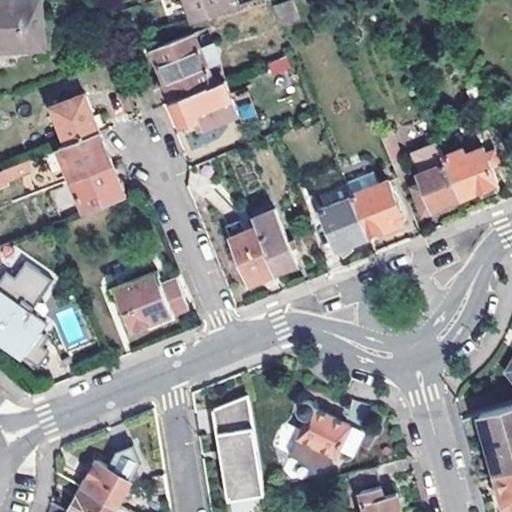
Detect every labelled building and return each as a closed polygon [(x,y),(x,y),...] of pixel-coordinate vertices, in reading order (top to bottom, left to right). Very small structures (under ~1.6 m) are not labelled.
[(0,0),(0,50),(48,47),(44,0),(0,0)] [(182,0),(184,2),(191,24),(239,7),(236,0),(182,0)] [(281,26),(301,19),(293,0),(286,0),(274,5),(281,26)] [(174,102),(226,80),(238,75),(228,47),(205,57),(195,35),(153,50),(174,102)] [(274,75),(292,68),(287,57),(270,64),(274,75)] [(226,80),(174,102),(184,125),(201,118),(205,129),(227,119),(222,108),(235,103),(226,80)] [(69,145),(101,133),(86,95),(54,108),(69,145)] [(482,130),(495,124),(496,124),(485,99),(471,105),(482,130)] [(222,108),(227,119),(240,114),(235,103),(222,108)] [(114,166),(101,133),(69,145),(61,148),(74,181),(114,166)] [(446,163),(461,198),(480,190),(483,197),(499,191),(496,184),(499,182),(485,147),(466,154),(464,149),(444,157),(446,163)] [(394,165),(401,184),(411,180),(411,177),(404,160),(394,165)] [(27,172),(23,163),(0,171),(0,187),(12,183),(10,179),(27,172)] [(446,163),(419,174),(422,182),(415,186),(425,212),(461,198),(446,163)] [(114,166),(74,181),(86,212),(126,196),(114,166)] [(389,180),(352,195),(369,236),(406,221),(389,180)] [(336,249),(369,236),(352,195),(320,208),(336,249)] [(253,218),(279,207),(278,203),(252,213),(253,218)] [(258,228),(277,274),(303,264),(279,207),(253,218),(255,222),(258,228)] [(230,240),(258,228),(255,222),(247,225),(245,221),(239,224),(238,221),(224,226),(230,240)] [(248,286),(277,274),(258,228),(230,240),(248,286)] [(33,266),(11,299),(47,324),(69,291),(33,266)] [(166,269),(158,272),(163,284),(171,281),(166,269)] [(126,313),(134,332),(188,309),(176,279),(171,281),(163,284),(158,272),(116,288),(121,301),(118,302),(123,314),(126,313)] [(0,340),(24,356),(47,324),(11,299),(0,291),(0,340)] [(230,501),(263,495),(247,396),(213,409),(230,501)] [(362,423),(368,404),(353,399),(346,418),(362,423)] [(305,417),(308,417),(299,437),(335,454),(337,450),(350,457),(362,432),(315,408),(314,405),(313,403),(311,401),(309,400),(306,400),(303,400),(301,401),(299,403),(298,405),(297,408),(298,411),(299,413),(300,415),(303,417),(305,417)] [(511,406),(483,415),(498,473),(511,468),(511,406)] [(98,461),(83,487),(117,505),(131,480),(136,481),(143,468),(135,446),(117,452),(109,467),(98,461)] [(380,466),(349,474),(353,488),(385,480),(380,466)] [(511,468),(498,473),(508,510),(511,508),(511,468)] [(367,510),(367,511),(402,511),(397,494),(388,496),(386,486),(366,491),(370,509),(367,510)] [(113,511),(117,505),(83,487),(69,511),(113,511)]
